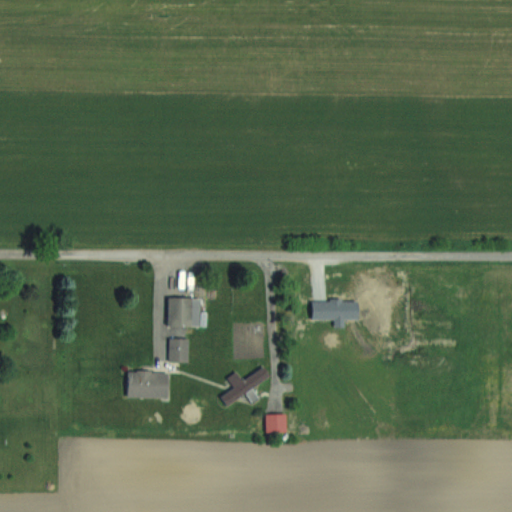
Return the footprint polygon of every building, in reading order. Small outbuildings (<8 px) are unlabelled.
[(168,296),(201,297),(200,326),(168,325),(168,296)] [(190,338),(189,361),(169,361),(169,338),(190,338)] [(269,375),(225,404),(220,396),(233,387),(226,377),(237,370),(244,380),(263,366),(269,375)] [(127,371),(169,372),(168,398),(126,397),(127,371)] [(264,413),(286,412),(287,431),(265,432),(264,413)]
